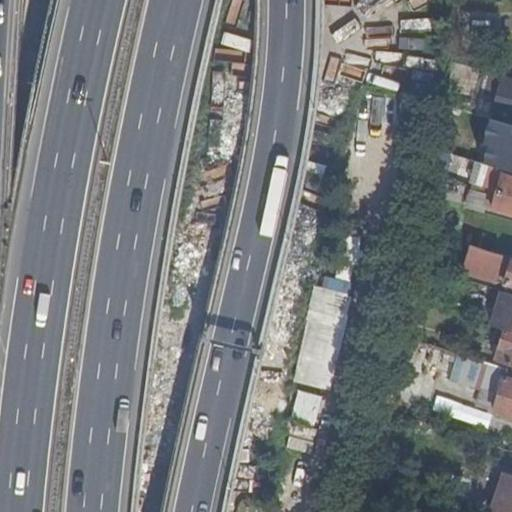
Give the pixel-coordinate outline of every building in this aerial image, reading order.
[(140,150),(170,156),(196,34),(167,28),(140,150)] [(511,120),(511,78),(502,76),(492,114),(511,120)] [(511,215),(511,177),(502,174),(503,169),(489,165),(482,187),(495,191),(490,207),(495,208),(494,210),(511,215)] [(511,285),(511,257),(471,245),(467,260),(499,270),(502,262),(511,265),(506,283),(511,285)] [(511,294),(502,291),(492,326),(505,330),(511,332),(511,294)] [(511,332),(505,330),(495,359),(511,364),(511,332)] [(511,374),(507,373),(508,369),(459,353),(451,379),(499,393),(494,412),(511,417),(511,374)] [(511,511),(511,475),(503,472),(490,511),(492,511),(511,511)] [(350,501),(347,511),(373,511),(375,509),(350,501)]
